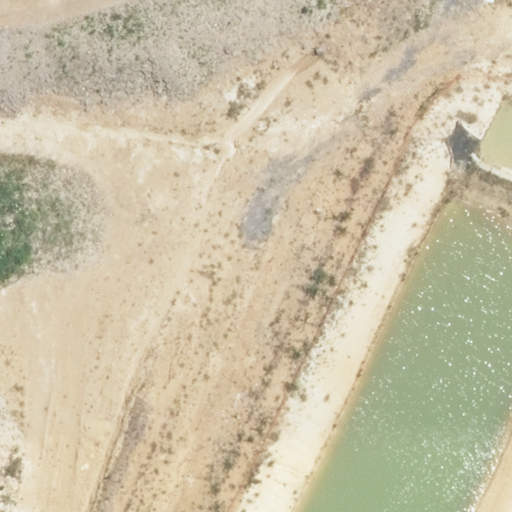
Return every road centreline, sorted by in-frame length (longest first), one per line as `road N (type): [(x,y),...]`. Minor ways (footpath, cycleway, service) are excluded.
road 1 (unknown): [(68,511),(304,0)]
road 2 (unknown): [(0,82),(245,131)]
